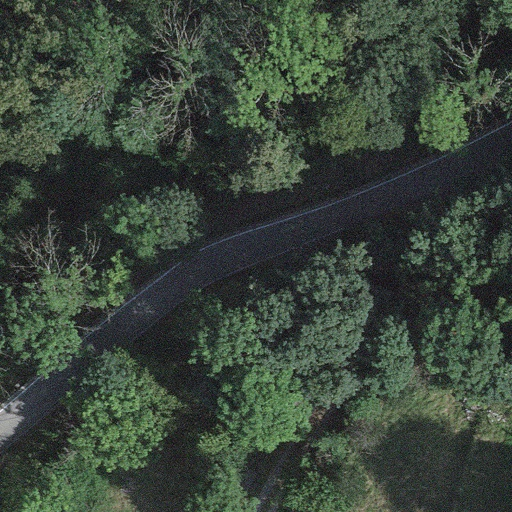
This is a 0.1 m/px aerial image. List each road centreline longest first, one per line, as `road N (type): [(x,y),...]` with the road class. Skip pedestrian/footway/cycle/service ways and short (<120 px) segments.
road 1 (tertiary): [(0,431),(106,330),(208,262),(326,224),(511,137)]
road 2 (track): [(511,196),(403,299),(313,407),(259,511)]
